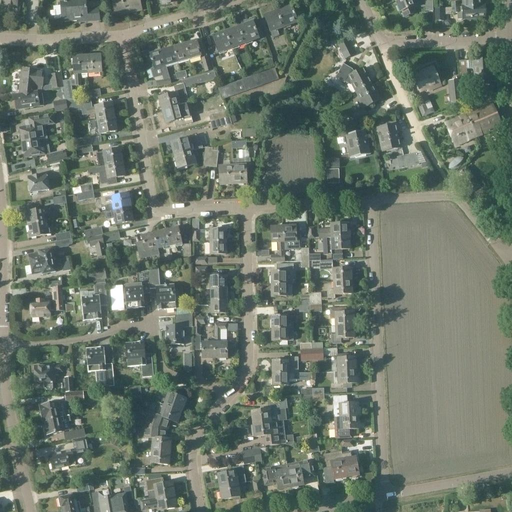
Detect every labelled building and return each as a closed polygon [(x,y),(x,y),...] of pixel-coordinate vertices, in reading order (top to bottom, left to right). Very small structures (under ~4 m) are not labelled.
[(140,10),(138,0),(111,0),(115,15),(140,10)] [(421,0),(422,1),(425,0),(426,12),(433,12),(432,0),(397,0),(395,1),(400,13),(415,6),(413,2),(416,0),(421,0)] [(451,3),(451,9),(481,7),(480,0),(463,0),(464,5),(459,5),(459,3),(451,3)] [(66,4),(66,2),(64,2),(64,4),(60,4),(61,21),(78,20),(78,23),(99,21),(98,9),(86,10),(86,2),(66,4)] [(435,9),(436,22),(443,22),(443,16),(453,15),(463,14),(463,20),(472,19),(472,18),(485,17),(485,15),(487,14),(487,10),(485,9),(484,6),(481,7),(451,9),(435,9)] [(291,7),(277,12),(283,28),(284,30),(290,28),(289,26),(297,23),(296,21),(302,18),(298,7),(292,10),(291,7)] [(277,12),(264,17),(272,39),(279,37),(277,32),(277,33),(276,30),(283,28),(277,12)] [(244,26),(239,28),(245,44),(245,46),(252,44),(251,42),(258,39),(258,40),(264,38),(260,28),(255,30),(253,23),(252,23),(251,21),(243,24),(244,26)] [(239,28),(226,33),(232,49),(233,50),(239,48),(238,46),(245,44),(239,28)] [(225,51),(232,49),(226,33),(213,37),(218,53),(219,53),(220,55),(226,53),(225,51)] [(337,45),(345,60),(355,56),(355,55),(347,40),(337,45)] [(196,42),(184,45),(188,60),(200,57),(196,42)] [(172,48),(177,64),(188,60),(184,45),(172,48)] [(141,47),(143,55),(149,53),(147,46),(141,47)] [(161,52),(166,67),(177,64),(172,48),(161,52)] [(149,55),(153,69),(151,69),(153,79),(162,77),(163,80),(156,81),(157,88),(171,85),(171,83),(166,67),(161,52),(149,55)] [(101,56),(87,57),(88,74),(101,73),(101,56)] [(74,80),(62,82),(63,89),(64,89),(66,101),(66,103),(74,102),(71,87),(82,87),(81,75),(88,74),(87,57),(73,58),(73,75),(74,75),(74,80)] [(211,71),(207,58),(201,60),(205,73),(211,71)] [(473,61),(475,87),(491,86),(490,60),(473,61)] [(350,86),(351,85),(355,93),(371,85),(367,78),(369,77),(364,68),(356,73),(352,71),(352,70),(343,65),(335,78),(344,84),(345,83),(350,86)] [(419,75),(413,77),(419,93),(426,90),(427,92),(440,87),(433,67),(418,73),(419,75)] [(151,69),(145,71),(148,80),(153,79),(151,69)] [(22,70),(19,96),(42,93),(43,83),(36,83),(37,71),(22,70)] [(275,70),(266,73),(270,83),(278,80),(275,70)] [(214,73),(181,82),(183,89),(216,80),(214,73)] [(266,73),(258,75),(262,86),(270,83),(266,73)] [(49,76),(52,91),(63,89),(62,82),(61,74),(49,76)] [(256,76),(250,78),(254,89),(262,86),(258,75),(256,76)] [(250,78),(242,81),(246,91),(254,89),(250,78)] [(242,81),(234,84),(238,94),(246,91),(242,81)] [(447,82),(450,106),(461,105),(459,81),(447,82)] [(234,84),(227,87),(230,97),(238,94),(234,84)] [(379,101),(371,85),(355,93),(359,100),(358,100),(362,110),(379,101)] [(219,89),(222,100),(230,97),(227,87),(219,89)] [(99,90),(88,93),(89,99),(91,99),(101,97),(99,90)] [(159,99),(162,111),(186,105),(184,99),(182,91),(175,93),(175,94),(159,99)] [(14,97),(17,111),(44,106),(42,93),(19,96),(14,97)] [(66,103),(68,111),(68,113),(81,111),(82,117),(88,116),(96,114),(97,121),(114,118),(111,104),(95,107),(95,108),(92,109),(91,99),(89,99),(74,102),(66,103)] [(55,113),(68,111),(66,103),(66,101),(53,103),(55,113)] [(183,120),(181,113),(188,111),(187,105),(186,105),(162,111),(165,125),(183,120)] [(492,106),(467,115),(476,138),(501,128),(492,106)] [(208,116),(210,123),(229,118),(227,111),(208,116)] [(351,115),(351,117),(350,118),(351,122),(352,122),(353,125),(361,123),(361,122),(367,120),(365,111),(351,115)] [(444,124),(454,147),(469,142),(468,141),(476,138),(467,115),(444,124)] [(30,127),(21,129),(23,144),(45,140),(47,140),(45,126),(54,124),(53,116),(29,119),(30,127)] [(88,123),(90,130),(99,128),(100,135),(116,132),(114,118),(97,121),(88,123)] [(231,125),(229,118),(210,123),(212,130),(231,125)] [(401,149),(396,125),(376,129),(380,153),(401,149)] [(364,132),(345,136),(349,159),(369,155),(364,132)] [(170,144),(173,157),(197,150),(202,149),(200,143),(197,144),(195,137),(189,138),(170,144)] [(90,139),(73,142),(74,148),(91,145),(90,139)] [(49,154),(47,140),(45,140),(23,144),(25,158),(49,154)] [(91,145),(74,148),(76,154),(92,152),(91,145)] [(203,167),(210,168),(212,152),(212,149),(205,148),(203,167)] [(99,167),(100,167),(105,166),(105,167),(122,164),(119,150),(103,153),(103,154),(96,155),(99,167)] [(198,157),(197,150),(173,157),(177,171),(196,166),(194,158),(198,157)] [(51,165),(68,160),(66,153),(66,151),(48,156),(51,165)] [(210,168),(216,169),(218,152),(212,152),(210,168)] [(419,166),(416,154),(403,156),(405,168),(419,166)] [(232,167),(231,167),(232,185),(246,184),(245,167),(250,167),(250,159),(232,160),(232,167)] [(448,168),(448,170),(451,171),(453,171),(455,170),(457,169),(459,168),(460,167),(462,165),(463,163),(463,161),(463,159),(462,159),(460,159),(458,159),(456,159),(454,160),(452,161),(451,162),(450,164),(449,165),(448,168)] [(327,169),(339,169),(339,160),(326,161),(327,169)] [(51,172),(62,170),(60,162),(58,163),(57,163),(49,165),(51,172)] [(107,174),(108,181),(124,178),(122,164),(105,167),(105,166),(100,167),(101,175),(107,174)] [(468,195),(480,186),(478,183),(476,183),(468,171),(469,170),(466,166),(454,175),(456,179),(458,179),(466,190),(466,192),(468,195)] [(219,186),(232,185),(231,167),(218,168),(219,186)] [(339,184),(338,170),(326,171),(327,185),(339,184)] [(46,175),(28,178),(30,194),(49,191),(46,175)] [(92,185),(80,187),(82,194),(93,192),(92,185)] [(77,195),(78,202),(94,199),(93,192),(82,194),(77,195)] [(101,208),(106,207),(106,213),(111,213),(130,209),(127,195),(111,198),(111,199),(100,201),(101,208)] [(54,206),(66,204),(65,197),(53,199),(54,206)] [(49,209),(25,213),(28,226),(45,223),(44,217),(51,216),(49,209)] [(132,223),(130,209),(111,213),(112,220),(115,219),(116,226),(132,223)] [(46,230),(45,223),(28,226),(30,239),(52,235),(50,229),(46,230)] [(317,231),(318,239),(323,239),(331,238),(331,239),(349,238),(348,225),(330,226),(330,230),(317,231)] [(283,243),(284,243),(291,243),(291,248),(299,247),(299,242),(296,242),(295,235),(299,234),(298,227),(295,227),(283,228),(283,243)] [(85,240),(102,236),(103,236),(101,228),(84,232),(85,240)] [(177,228),(165,231),(169,247),(175,246),(175,248),(181,246),(177,228)] [(270,229),(271,244),(277,244),(277,256),(271,256),(271,263),(285,262),(284,243),(283,243),(283,228),(270,229)] [(209,231),(209,243),(225,243),(224,230),(209,231)] [(165,231),(153,234),(157,250),(163,248),(163,250),(170,249),(169,247),(165,231)] [(70,240),(69,233),(55,236),(57,242),(66,241),(70,240)] [(118,233),(103,236),(102,236),(104,244),(120,240),(118,233)] [(142,244),(140,245),(142,253),(144,252),(144,253),(151,252),(151,253),(157,252),(157,250),(153,234),(141,237),(142,244)] [(331,251),(349,250),(349,238),(331,239),(331,238),(323,239),(323,256),(331,256),(331,251)] [(101,239),(86,242),(88,248),(102,245),(101,239)] [(71,240),(54,243),(56,250),(68,248),(68,246),(72,246),(71,240)] [(225,243),(209,243),(210,256),(225,255),(225,243)] [(28,256),(30,266),(56,261),(55,256),(52,257),(51,250),(40,252),(39,252),(36,252),(36,254),(28,256)] [(301,257),(296,257),(296,262),(308,262),(308,255),(308,250),(301,250),(301,257)] [(193,253),(192,265),(195,265),(207,265),(207,259),(197,259),(197,252),(193,253)] [(32,275),(40,274),(40,276),(43,276),(43,275),(55,273),(54,267),(61,266),(60,260),(56,261),(30,266),(32,275)] [(308,262),(308,269),(320,269),(320,272),(322,271),(324,271),(325,271),(327,272),(329,273),(330,274),(330,276),(332,276),(333,283),(351,283),(350,270),(333,271),(332,264),(320,264),(320,262),(308,262)] [(89,282),(101,279),(102,281),(111,280),(109,269),(88,273),(89,282)] [(158,270),(149,272),(150,290),(157,290),(158,311),(176,310),(175,300),(178,300),(177,291),(174,291),(174,286),(160,287),(158,270)] [(127,310),(144,308),(143,295),(150,295),(149,290),(150,290),(149,272),(148,272),(148,271),(136,274),(138,286),(125,287),(127,310)] [(271,273),(271,285),(286,285),(286,279),(295,279),(295,272),(271,273)] [(207,275),(206,275),(206,290),(211,290),(226,290),(226,289),(229,289),(229,281),(225,281),(225,277),(218,278),(218,274),(207,274),(207,275)] [(31,318),(41,318),(43,319),(46,319),(48,317),(50,317),(50,311),(53,311),(53,312),(63,312),(62,282),(50,283),(50,289),(52,289),(53,302),(49,302),(44,302),(44,300),(36,301),(36,303),(30,303),(31,318)] [(327,291),(327,300),(335,299),(335,296),(351,295),(351,283),(333,283),(333,291),(327,291)] [(81,293),(81,298),(83,322),(102,320),(101,307),(108,307),(106,284),(95,285),(95,292),(88,293),(88,292),(81,293)] [(271,286),(271,300),(294,300),(294,285),(286,285),(271,286)] [(226,290),(211,290),(211,302),(226,302),(226,290)] [(320,294),(310,295),(310,306),(321,306),(320,294)] [(300,300),(299,300),(299,307),(310,306),(310,295),(309,295),(309,296),(300,296),(300,300)] [(226,315),(226,302),(211,302),(211,315),(226,315)] [(176,309),(176,317),(187,315),(191,315),(190,308),(176,309)] [(330,320),(335,320),(335,327),(353,326),(353,314),(343,314),(342,309),(329,310),(330,320)] [(193,328),(192,315),(191,315),(187,315),(176,317),(175,317),(175,327),(167,327),(167,346),(184,345),(184,328),(193,328)] [(297,317),(272,317),(272,330),(293,330),(293,324),(297,324),(297,317)] [(205,325),(205,318),(193,319),(193,336),(200,336),(200,325),(205,325)] [(202,351),(227,351),(227,348),(227,344),(221,344),(220,331),(227,331),(227,324),(214,324),(214,344),(208,344),(204,344),(202,344),(202,351)] [(342,344),(341,340),(354,339),(353,326),(335,327),(336,334),(331,335),(332,344),(342,344)] [(293,342),(293,330),(272,330),(272,342),(293,342)] [(142,367),(142,379),(153,378),(152,355),(145,356),(144,343),(126,344),(128,368),(142,367)] [(114,388),(113,365),(106,366),(104,349),(86,350),(88,374),(99,373),(100,389),(114,388)] [(322,350),(311,350),(312,357),(322,356),(322,357),(337,356),(337,355),(336,349),(322,350)] [(337,355),(337,356),(337,359),(338,372),(356,371),(355,359),(345,359),(344,355),(337,355)] [(272,362),(273,374),(298,374),(297,359),(291,359),(291,362),(272,362)] [(33,367),(34,383),(43,383),(44,390),(52,390),(52,382),(55,382),(54,372),(63,372),(62,366),(33,367)] [(338,372),(333,372),(333,385),(342,385),(343,389),(352,389),(351,385),(356,384),(356,371),(338,372)] [(287,380),(293,380),(312,380),(312,373),(298,374),(273,374),(273,387),(288,386),(287,380)] [(73,393),(72,378),(65,379),(66,393),(73,393)] [(141,400),(140,388),(128,389),(128,392),(129,396),(129,397),(141,400)] [(66,403),(84,401),(83,392),(65,394),(66,403)] [(165,393),(161,404),(182,412),(186,400),(169,394),(165,393)] [(346,397),(333,398),(334,418),(340,418),(358,417),(358,416),(360,416),(360,408),(357,408),(357,404),(347,405),(346,397)] [(39,406),(41,414),(39,416),(40,420),(42,421),(43,422),(67,417),(66,409),(64,402),(63,402),(57,404),(57,403),(52,405),(51,403),(39,406)] [(144,426),(143,426),(143,428),(152,429),(165,431),(169,421),(171,422),(177,424),(182,412),(161,404),(156,416),(147,412),(146,417),(141,415),(138,424),(144,426)] [(252,413),(253,425),(256,425),(271,423),(278,423),(277,410),(252,413)] [(46,435),(63,432),(64,432),(69,430),(68,423),(74,421),(73,416),(67,417),(43,422),(46,435)] [(340,418),(334,418),(335,439),(348,439),(348,431),(358,430),(358,417),(340,418)] [(252,437),(254,437),(255,438),(268,437),(270,447),(285,445),(283,422),(278,423),(271,423),(256,425),(253,425),(253,427),(251,427),(252,437)] [(148,451),(152,452),(169,453),(171,441),(167,440),(165,440),(165,431),(152,429),(143,428),(142,434),(142,438),(149,439),(148,449),(148,451)] [(66,442),(72,441),(86,438),(84,430),(64,434),(66,442)] [(297,439),(298,444),(304,443),(304,444),(310,443),(317,442),(316,435),(303,437),(303,438),(297,439)] [(49,456),(52,470),(75,465),(73,456),(75,456),(89,453),(86,438),(72,441),(74,451),(49,456)] [(310,443),(313,454),(319,452),(317,442),(310,443)] [(307,455),(313,454),(310,443),(304,444),(307,455)] [(256,450),(253,451),(254,457),(256,463),(262,462),(260,450),(256,450)] [(242,453),(243,459),(254,457),(253,451),(242,453)] [(168,466),(169,453),(152,452),(151,464),(168,466)] [(351,452),(341,454),(343,461),(346,479),(359,476),(355,458),(352,459),(351,452)] [(327,468),(331,468),(333,481),(346,479),(343,461),(341,454),(341,453),(324,456),(327,468)] [(244,465),(256,463),(254,457),(243,459),(244,465)] [(287,471),(290,488),(303,486),(299,464),(293,465),(294,470),(287,471)] [(264,487),(277,484),(278,491),(290,488),(287,471),(286,465),(261,470),(264,487)] [(217,476),(220,488),(237,485),(245,484),(245,483),(244,483),(243,475),(244,475),(242,468),(233,469),(234,472),(217,476)] [(259,481),(255,481),(252,482),(255,495),(261,494),(259,481)] [(172,483),(149,487),(151,500),(152,500),(174,496),(172,483)] [(237,485),(220,488),(222,501),(240,498),(237,485)] [(89,491),(88,486),(76,488),(77,494),(89,491)] [(124,495),(112,498),(114,511),(127,511),(125,501),(131,500),(129,488),(123,489),(124,495)] [(114,511),(112,498),(112,496),(98,499),(97,494),(92,495),(94,507),(100,506),(100,511),(114,511)] [(61,507),(62,511),(71,511),(80,510),(78,503),(77,503),(75,496),(58,499),(59,508),(61,507)] [(140,506),(141,511),(158,509),(158,511),(176,509),(174,496),(152,500),(151,500),(139,502),(140,506)]
